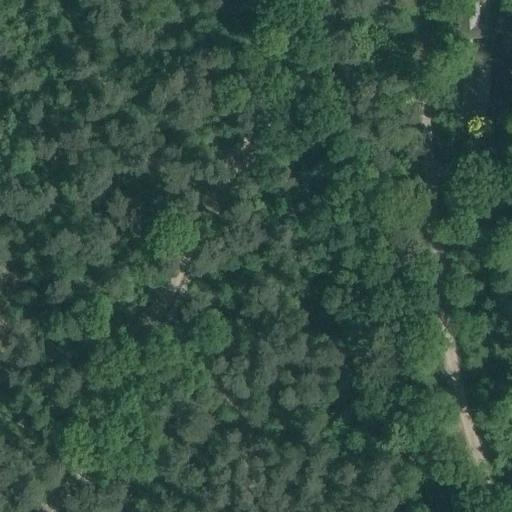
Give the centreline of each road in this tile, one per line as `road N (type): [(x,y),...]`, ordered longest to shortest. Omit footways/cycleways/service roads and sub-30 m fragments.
road 1 (track): [(56,511),(339,0)]
road 2 (track): [(423,0),(424,144),(445,327),(496,511)]
